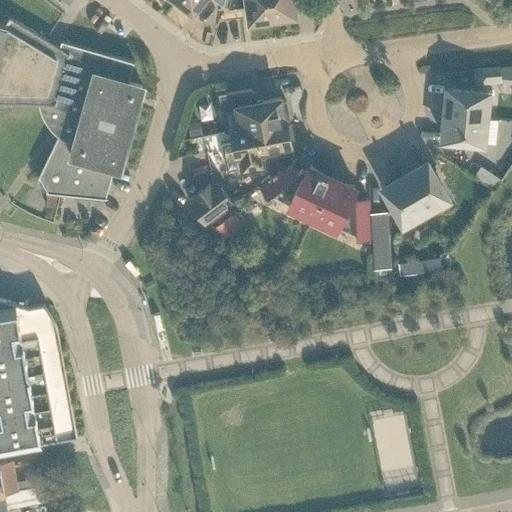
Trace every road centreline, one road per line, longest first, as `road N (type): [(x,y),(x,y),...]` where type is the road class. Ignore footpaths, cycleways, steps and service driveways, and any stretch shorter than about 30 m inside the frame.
road 1 (residential): [(331,62),(318,76),(311,112),(328,144),(362,158),(397,148),(417,118),(415,82),(390,56)]
road 2 (tertiary): [(144,511),(146,448),(127,336),(91,273)]
road 3 (tertiary): [(66,297),(128,511)]
road 4 (residential): [(91,273),(140,191),(174,71)]
road 5 (residential): [(331,62),(312,56),(174,71)]
road 6 (residential): [(390,56),(511,35)]
